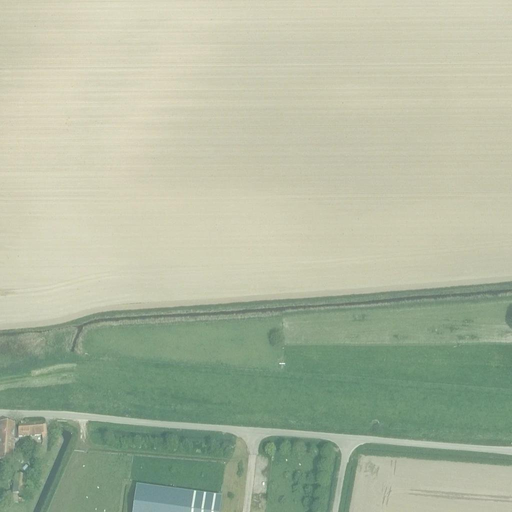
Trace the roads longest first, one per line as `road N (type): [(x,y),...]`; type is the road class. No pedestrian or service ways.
road 1 (unclassified): [(0,411),(347,438)]
road 2 (unclassified): [(347,438),(511,450)]
